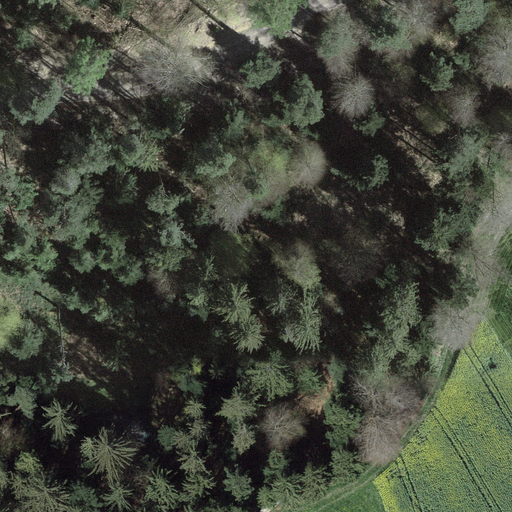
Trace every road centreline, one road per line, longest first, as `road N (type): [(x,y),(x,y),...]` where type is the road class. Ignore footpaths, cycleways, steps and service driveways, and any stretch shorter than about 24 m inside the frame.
road 1 (track): [(497,220),(444,134),(402,91),(359,70),(169,73)]
road 2 (track): [(303,511),(410,432),(435,385),(484,243),(497,220),(511,213)]
road 3 (track): [(326,0),(169,73),(0,96)]
